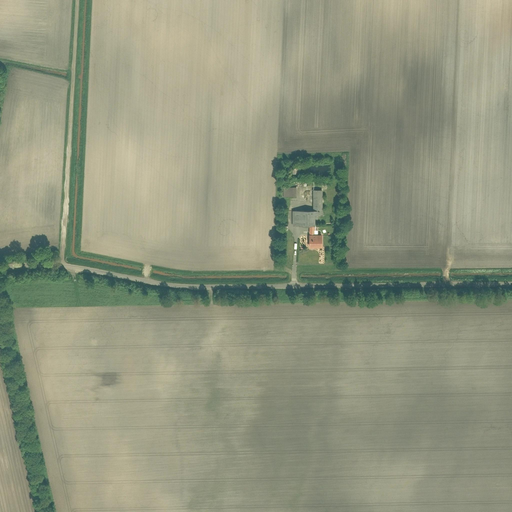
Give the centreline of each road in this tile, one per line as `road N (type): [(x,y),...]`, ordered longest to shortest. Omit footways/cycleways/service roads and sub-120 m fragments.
road 1 (unclassified): [(0,268),(62,266),(193,288),(511,284)]
road 2 (track): [(77,0),(62,266)]
